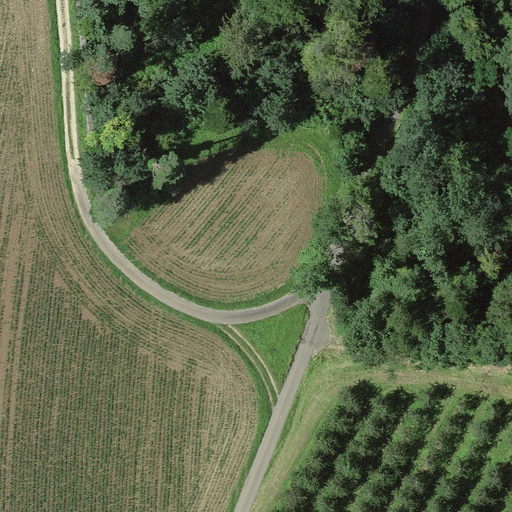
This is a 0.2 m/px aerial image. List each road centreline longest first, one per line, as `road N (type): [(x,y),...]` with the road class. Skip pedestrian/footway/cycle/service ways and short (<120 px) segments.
road 1 (unclassified): [(415,0),(329,294),(240,511)]
road 2 (track): [(329,294),(216,317),(160,297),(123,267),(81,197),(58,0)]
road 3 (track): [(313,329),(475,343),(511,354)]
